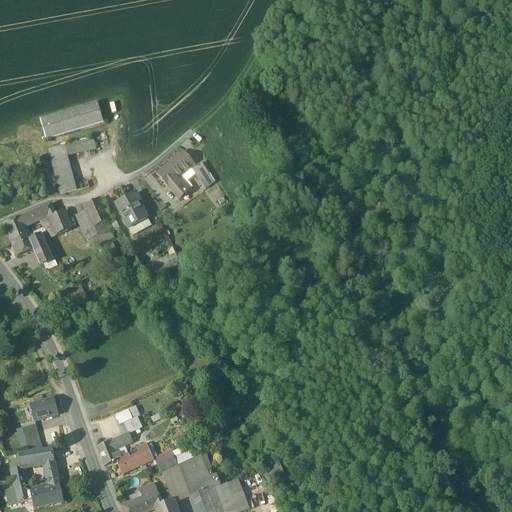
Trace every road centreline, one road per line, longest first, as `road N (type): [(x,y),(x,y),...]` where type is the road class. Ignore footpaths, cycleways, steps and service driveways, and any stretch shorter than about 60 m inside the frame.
road 1 (secondary): [(111,511),(65,380),(0,272)]
road 2 (residential): [(0,222),(43,202),(80,201),(147,168),(181,137)]
